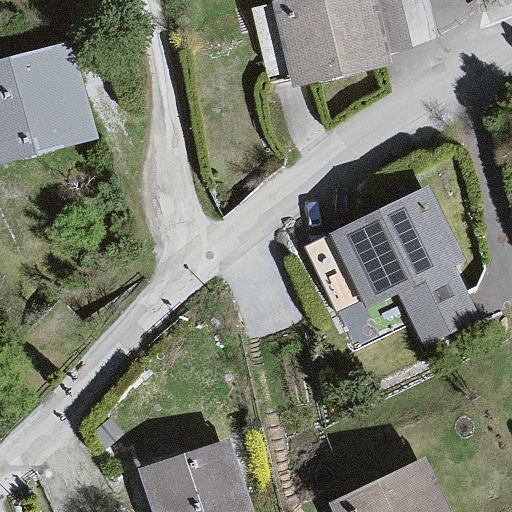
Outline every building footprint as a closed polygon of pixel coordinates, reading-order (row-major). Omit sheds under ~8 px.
[(377,0),(286,0),(272,3),(293,89),(393,65),(377,0)] [(472,0),(405,0),(418,32),(477,10),(472,0)] [(68,39),(0,62),(0,164),(100,130),(68,39)] [(428,194),(326,247),(359,311),(461,258),(428,194)] [(255,511),(230,441),(139,474),(153,511),(255,511)] [(453,511),(427,462),(333,511),(453,511)]
